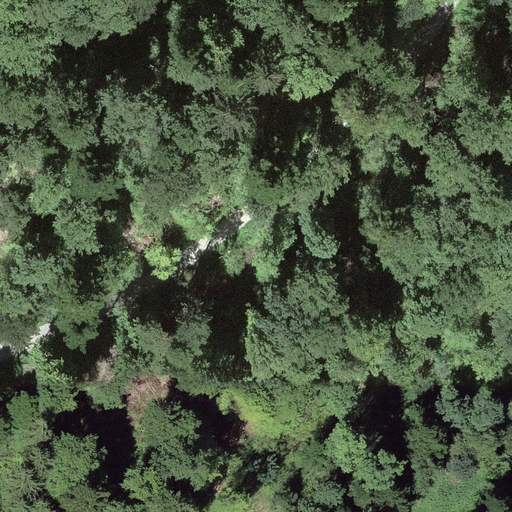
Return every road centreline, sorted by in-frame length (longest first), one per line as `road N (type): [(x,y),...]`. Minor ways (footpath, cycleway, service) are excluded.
road 1 (track): [(449,0),(323,139),(210,239),(114,300),(0,349)]
road 2 (track): [(429,511),(473,428),(511,383)]
road 3 (track): [(0,37),(116,0)]
